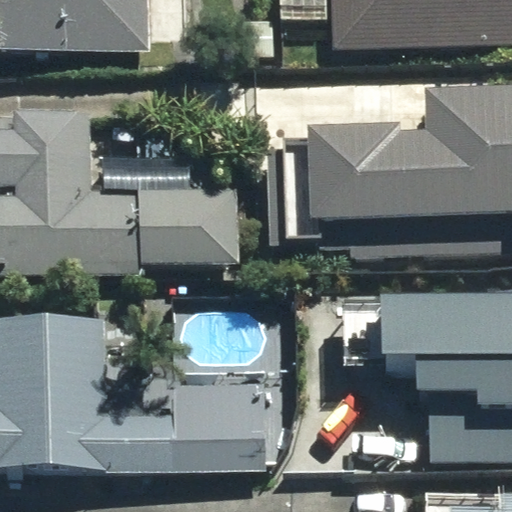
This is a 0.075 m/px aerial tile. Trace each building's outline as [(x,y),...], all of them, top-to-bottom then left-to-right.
[(0,0),(0,63),(155,70),(157,0),(0,0)] [(511,0),(332,0),(331,58),(511,64),(511,0)] [(511,245),(511,104),(391,99),(350,134),(354,162),(339,183),(288,181),(284,257),(384,262),(385,237),(511,245)] [(101,203),(102,129),(0,128),(0,204),(27,205),(27,216),(0,216),(0,284),(131,285),(131,276),(241,277),(242,204),(101,203)] [(511,308),(380,310),(381,376),(415,376),(416,481),(511,479),(511,308)] [(114,335),(0,334),(0,481),(276,488),(277,395),(186,393),(185,431),(112,429),(114,335)] [(511,511),(511,501),(430,502),(430,511),(511,511)]
